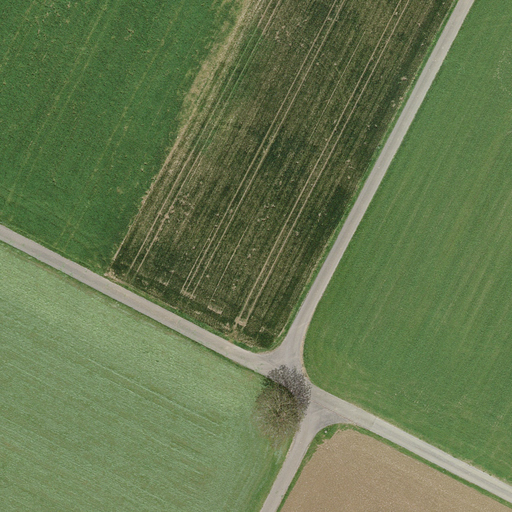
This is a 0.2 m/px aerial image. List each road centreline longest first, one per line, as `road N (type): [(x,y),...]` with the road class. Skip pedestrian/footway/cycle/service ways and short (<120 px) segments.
road 1 (track): [(277,373),(473,0)]
road 2 (track): [(0,235),(277,373)]
road 3 (track): [(323,404),(511,498)]
